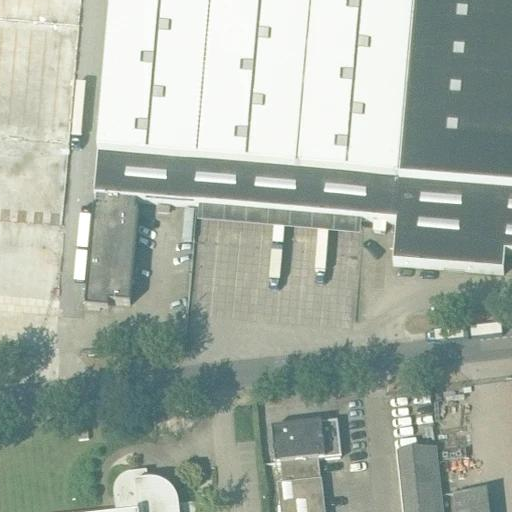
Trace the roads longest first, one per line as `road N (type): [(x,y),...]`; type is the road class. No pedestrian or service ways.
road 1 (unclassified): [(0,398),(511,343)]
road 2 (unknown): [(365,358),(378,511)]
road 3 (unknown): [(216,374),(231,511)]
